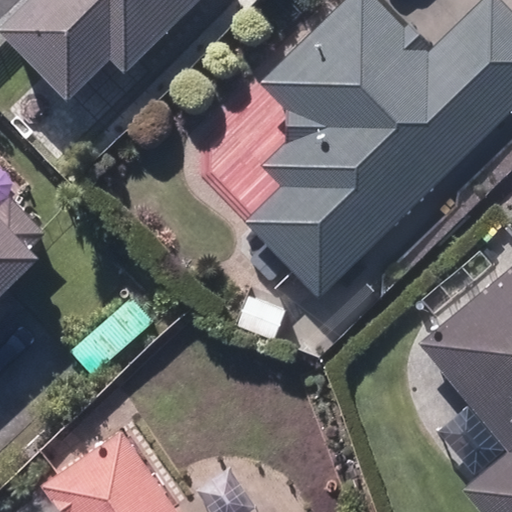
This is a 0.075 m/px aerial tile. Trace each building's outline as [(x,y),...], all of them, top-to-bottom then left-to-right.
[(25,0),(0,25),(0,32),(67,101),(110,59),(124,73),(196,0),(25,0)] [(243,222),(317,299),(511,112),(511,14),(498,0),(483,0),(431,50),(407,26),(403,30),(373,0),(346,0),(259,84),(287,112),(287,148),(264,170),(280,186),(243,222)] [(0,292),(38,255),(0,218),(0,292)] [(463,493),(478,511),(511,511),(511,266),(418,344),(507,455),(463,493)] [(235,330),(277,346),(290,312),(246,297),(235,330)] [(57,511),(175,511),(121,431),(40,485),(57,511)]
